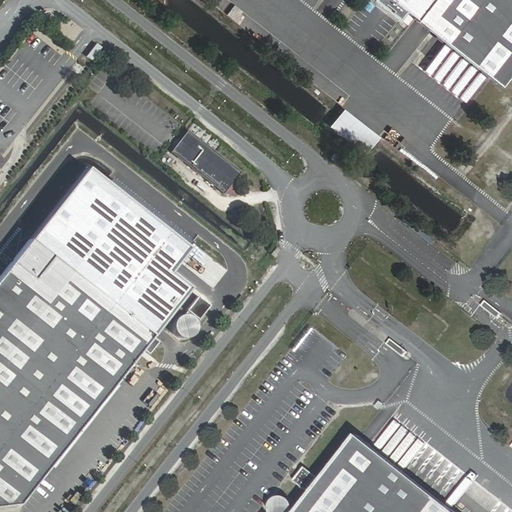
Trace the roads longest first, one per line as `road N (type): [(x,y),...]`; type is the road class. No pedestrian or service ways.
road 1 (unclassified): [(292,222),(292,250),(280,273),(91,511)]
road 2 (unclassified): [(135,511),(347,242)]
road 3 (unclassified): [(63,0),(275,169),(293,199)]
road 4 (unclassified): [(331,175),(112,0)]
road 5 (track): [(288,188),(221,201),(168,160)]
